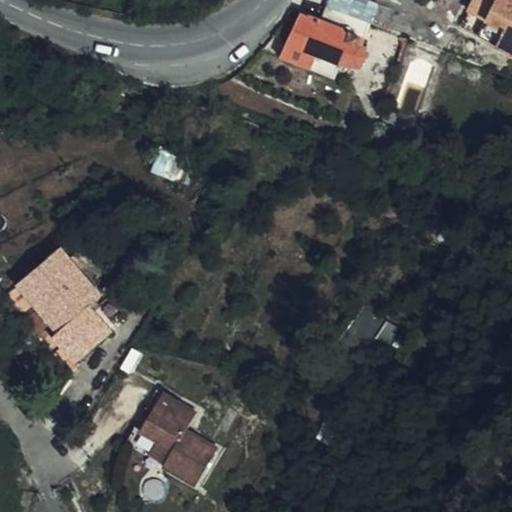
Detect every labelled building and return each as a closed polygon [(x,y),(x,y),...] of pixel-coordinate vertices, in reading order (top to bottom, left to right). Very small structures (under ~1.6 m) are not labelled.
[(328,0),(327,3),(370,21),(377,3),(370,0),(328,0)] [(511,0),(473,0),(461,24),(511,50),(511,0)] [(364,37),(370,21),(327,3),(321,19),(311,16),(309,16),(301,13),(281,57),(311,69),(317,57),(339,64),(342,65),(343,68),(358,68),(367,58),(363,47),(357,45),(360,36),(364,37)] [(334,78),(339,64),(317,57),(311,69),(334,78)] [(52,337),(65,352),(102,321),(107,326),(129,307),(109,284),(102,290),(108,297),(94,310),(90,305),(100,297),(59,248),(21,281),(61,330),(52,337)] [(102,321),(65,352),(74,363),(111,332),(107,326),(102,321)] [(164,393),(157,390),(134,427),(141,431),(164,393)] [(197,414),(164,393),(141,431),(158,442),(173,451),(165,463),(163,467),(195,486),(217,450),(186,431),(197,414)] [(173,451),(158,442),(150,454),(165,463),(173,451)]
